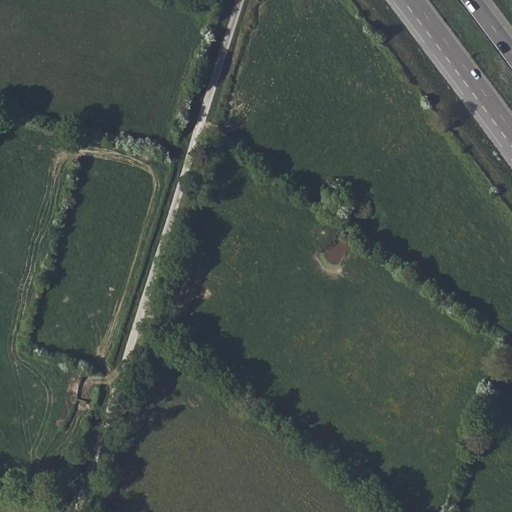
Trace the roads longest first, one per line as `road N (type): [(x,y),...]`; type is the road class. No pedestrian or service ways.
road 1 (unclassified): [(239,0),(77,511)]
road 2 (trunk): [(414,0),(511,130)]
